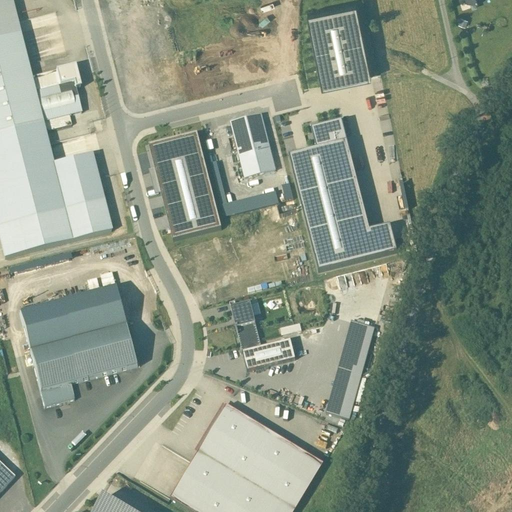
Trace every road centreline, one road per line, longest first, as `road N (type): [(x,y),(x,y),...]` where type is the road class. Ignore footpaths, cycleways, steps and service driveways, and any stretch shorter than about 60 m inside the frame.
road 1 (unclassified): [(358,511),(438,227),(488,109)]
road 2 (unclassified): [(121,130),(153,249),(182,308),(189,360)]
road 3 (unclassified): [(56,511),(175,387),(189,360)]
road 4 (unclassified): [(121,130),(284,88)]
road 5 (unclassified): [(88,0),(121,130)]
road 6 (unclassified): [(488,109),(456,85),(440,0)]
